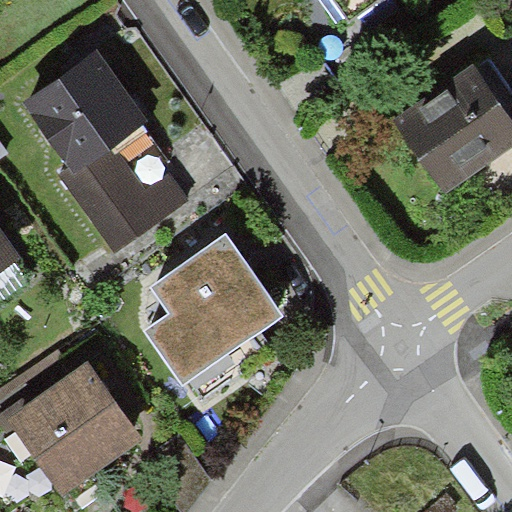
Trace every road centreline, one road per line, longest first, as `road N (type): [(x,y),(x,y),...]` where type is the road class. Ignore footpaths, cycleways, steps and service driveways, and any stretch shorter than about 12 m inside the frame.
road 1 (residential): [(405,345),(158,0)]
road 2 (residential): [(405,345),(234,511)]
road 3 (residential): [(511,490),(405,345)]
road 4 (residential): [(511,263),(405,345)]
